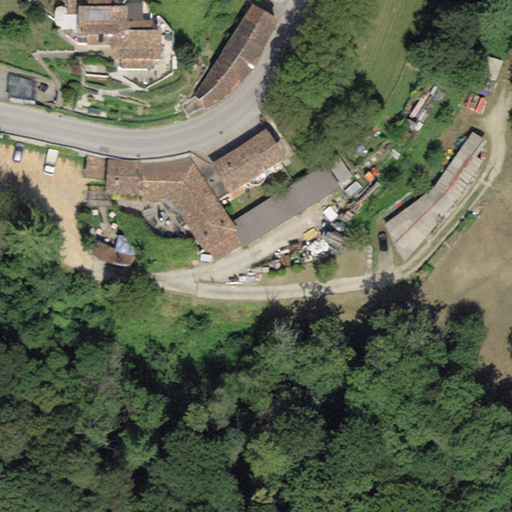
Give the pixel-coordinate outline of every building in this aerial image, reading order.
[(112,0),(87,0),(88,6),(78,6),(78,34),(87,34),(87,45),(113,44),(113,35),(113,30),(127,30),(127,21),(126,6),(113,6),(112,0)] [(277,21),(251,4),(245,16),(230,39),(212,65),(193,96),(205,111),(223,100),(238,86),(248,72),(260,54),(277,21)] [(152,21),(127,21),(127,30),(113,30),(113,35),(113,44),(113,59),(119,59),(119,69),(153,69),(153,60),(160,60),(160,31),(152,31),(152,21)] [(264,125),(208,160),(234,196),(289,160),(264,125)] [(487,141),(471,133),(431,190),(384,226),(404,261),(439,220),(482,163),(475,158),(487,141)] [(190,148),(103,159),(103,200),(137,204),(169,206),(219,259),(251,236),(190,148)] [(99,248),(95,260),(131,272),(135,260),(99,248)]
